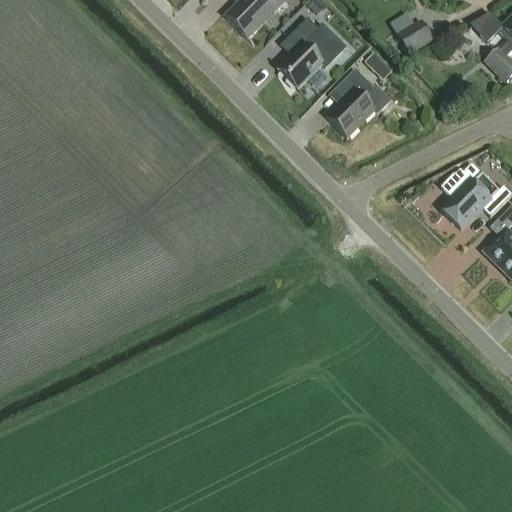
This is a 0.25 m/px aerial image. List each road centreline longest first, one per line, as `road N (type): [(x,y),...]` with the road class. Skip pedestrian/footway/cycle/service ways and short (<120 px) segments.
road 1 (unclassified): [(342,201),(141,0)]
road 2 (unclassified): [(511,370),(342,201)]
road 3 (residential): [(342,201),(511,116)]
